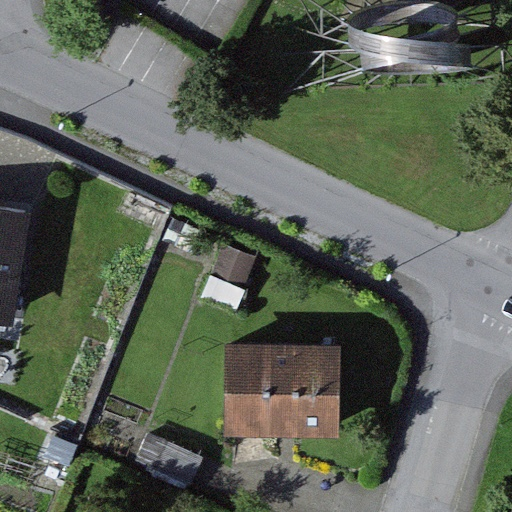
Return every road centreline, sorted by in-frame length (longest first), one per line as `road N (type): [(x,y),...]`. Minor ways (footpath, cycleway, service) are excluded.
road 1 (residential): [(0,38),(505,278)]
road 2 (residential): [(426,511),(505,278)]
